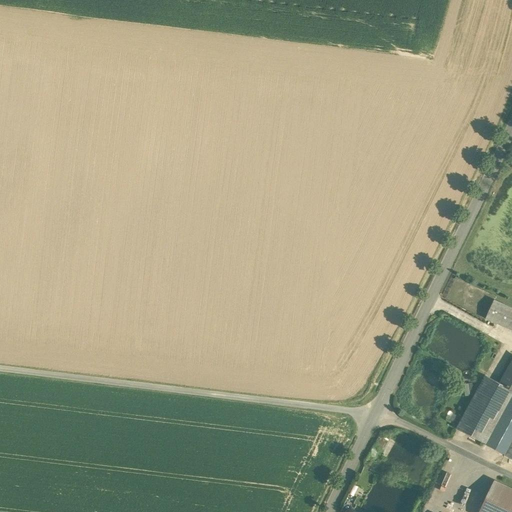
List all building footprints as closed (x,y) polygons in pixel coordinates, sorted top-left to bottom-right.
[(511,307),(495,300),(486,318),(511,329),(511,307)] [(511,363),(501,383),(511,388),(511,363)] [(511,388),(501,383),(486,375),(457,428),(487,444),(511,398),(511,388)] [(511,398),(487,444),(506,454),(511,442),(511,398)] [(511,511),(511,487),(495,479),(479,511),(511,511)]
